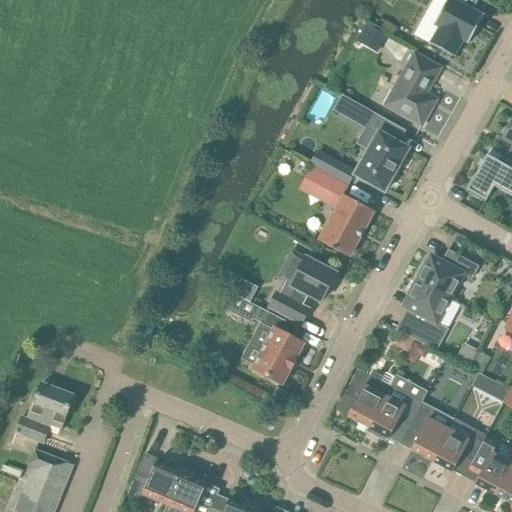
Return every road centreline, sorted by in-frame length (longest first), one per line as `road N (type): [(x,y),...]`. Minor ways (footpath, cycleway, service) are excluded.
road 1 (residential): [(289,456),(426,197)]
road 2 (residential): [(426,197),(511,48)]
road 3 (residential): [(289,456),(145,394)]
road 4 (residential): [(103,511),(145,394)]
